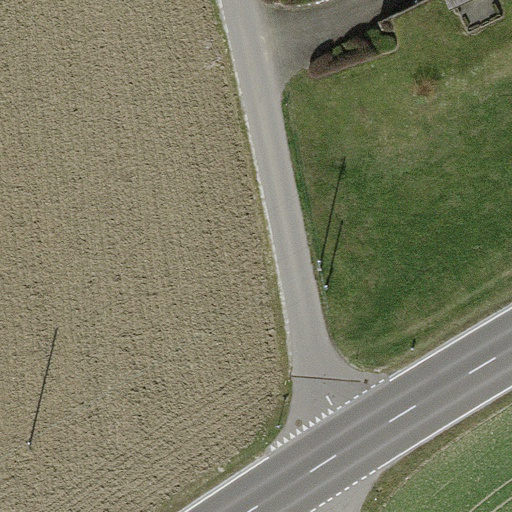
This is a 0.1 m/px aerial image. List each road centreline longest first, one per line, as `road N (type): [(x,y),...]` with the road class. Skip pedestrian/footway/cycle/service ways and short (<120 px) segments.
road 1 (track): [(339,511),(336,413),(239,0)]
road 2 (secondary): [(252,511),(511,350)]
